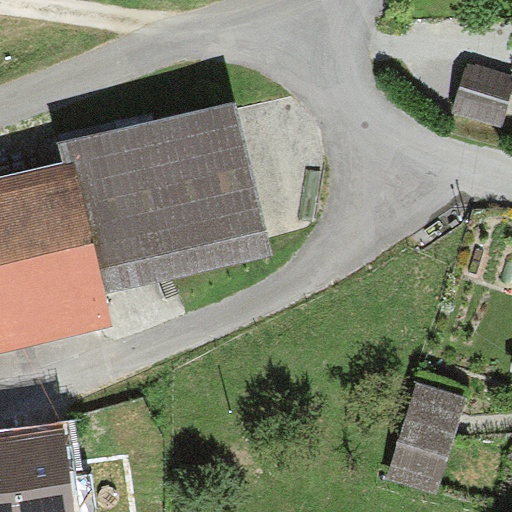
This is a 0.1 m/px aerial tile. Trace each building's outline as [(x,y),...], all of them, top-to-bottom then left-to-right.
[(511,79),(472,67),(456,120),(500,134),(511,94),(511,79)] [(265,260),(233,112),(62,153),(65,167),(102,296),(265,260)] [(102,296),(65,167),(0,182),(0,354),(110,328),(102,296)] [(417,387),(390,483),(439,496),(466,401),(417,387)] [(0,511),(70,511),(61,437),(1,445),(0,444),(0,511)]
